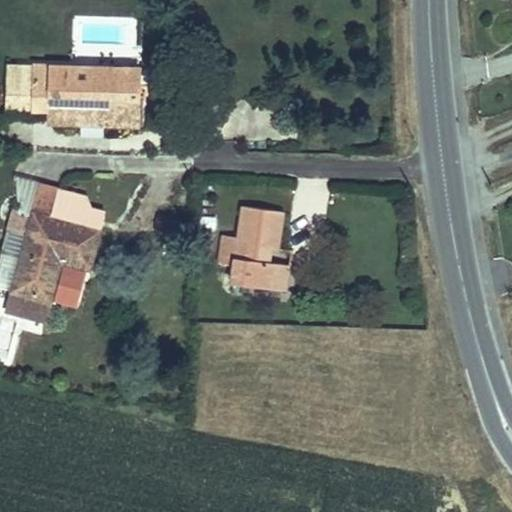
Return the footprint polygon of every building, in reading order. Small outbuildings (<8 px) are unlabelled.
[(139,125),(139,124),(140,69),(36,65),(36,67),(10,66),(8,107),(34,108),(34,110),(50,111),(50,117),(104,119),(104,124),(139,125)] [(271,139),(273,109),(231,107),(229,137),(271,139)] [(0,286),(13,291),(41,184),(17,178),(18,200),(22,201),(19,211),(13,210),(0,262),(0,286)] [(90,269),(104,211),(92,208),(88,197),(41,184),(13,291),(15,291),(9,310),(45,320),(51,299),(76,306),(83,279),(85,271),(86,268),(90,269)] [(283,211),(244,206),(239,237),(235,265),(233,283),(285,290),(288,265),(268,262),(260,260),(262,247),(270,248),(277,249),(283,211)] [(159,215),(156,231),(181,235),(183,219),(159,215)] [(198,257),(210,258),(211,231),(200,230),(198,257)] [(235,265),(239,237),(224,235),(220,263),(235,265)] [(260,260),(268,262),(270,248),(262,247),(260,260)]
